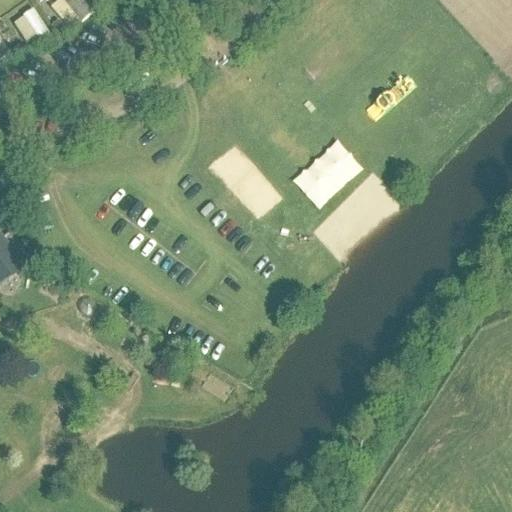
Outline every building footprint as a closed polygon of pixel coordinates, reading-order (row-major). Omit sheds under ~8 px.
[(38,0),(22,0),(22,1),(48,24),(56,16),(38,0)] [(0,43),(4,51),(14,45),(0,21),(0,43)] [(61,25),(54,32),(60,39),(67,32),(61,25)] [(176,36),(149,49),(155,62),(182,49),(176,36)] [(9,196),(0,203),(0,217),(16,204),(9,196)] [(0,288),(24,269),(0,240),(0,288)]
